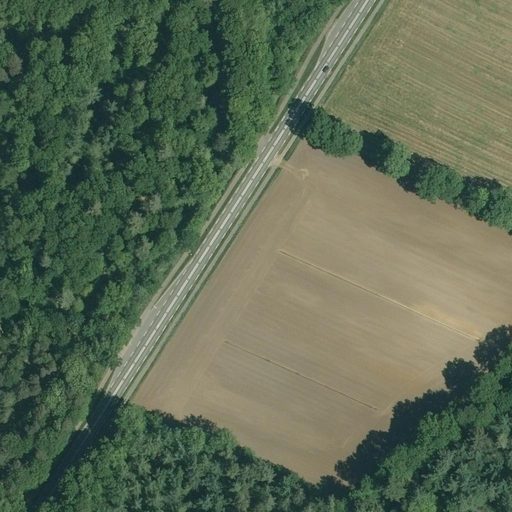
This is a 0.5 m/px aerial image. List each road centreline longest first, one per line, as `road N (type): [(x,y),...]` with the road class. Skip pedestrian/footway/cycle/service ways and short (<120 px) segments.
road 1 (secondary): [(39,511),(368,0)]
road 2 (track): [(251,0),(259,142)]
